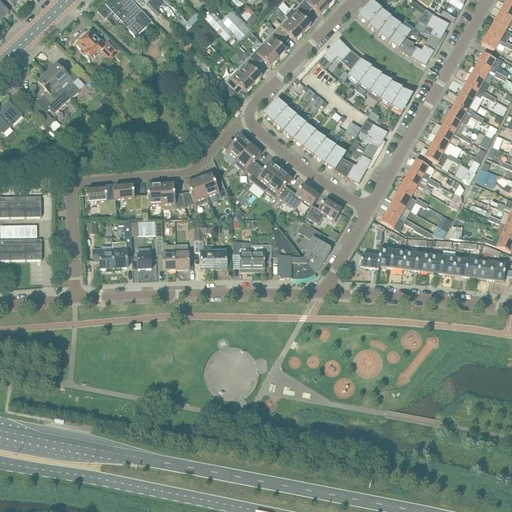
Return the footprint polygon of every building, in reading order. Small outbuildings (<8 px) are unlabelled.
[(17,5),(20,2),(18,0),(5,0),(13,8),(14,8),(15,8),(17,6),(17,5)] [(114,0),(110,0),(99,11),(103,14),(101,16),(105,21),(106,20),(107,19),(112,14),(122,25),(135,38),(143,30),(114,0)] [(130,0),(114,0),(143,30),(152,23),(130,0)] [(133,0),(134,0),(141,0),(145,4),(145,5),(158,19),(162,15),(158,10),(157,9),(147,0),(133,0)] [(147,0),(157,9),(158,10),(163,5),(157,0),(147,0)] [(303,0),(294,0),(294,1),(299,6),(308,15),(313,10),(320,17),(328,9),(318,0),(304,0),(304,1),(303,0)] [(318,0),(328,9),(329,8),(336,1),(334,0),(318,0)] [(424,0),(419,0),(418,2),(428,9),(431,4),(427,1),(424,0)] [(451,0),(449,4),(460,11),(463,6),(466,0),(451,0)] [(372,1),(357,16),(367,26),(368,26),(381,10),(372,1)] [(0,20),(0,21),(1,20),(8,13),(0,4),(0,20)] [(511,8),(505,4),(499,14),(511,21),(511,8)] [(292,9),(284,17),(286,19),(303,34),(311,26),(303,19),(308,15),(299,6),(294,11),(292,9)] [(381,10),(368,26),(377,35),(378,35),(391,19),(390,18),(381,10)] [(418,23),(415,29),(423,34),(427,28),(433,31),(427,41),(437,47),(449,26),(448,25),(433,17),(434,17),(426,11),(423,15),(417,22),(418,23)] [(225,43),(233,35),(222,23),(212,12),(203,21),(201,18),(200,19),(218,39),(219,38),(225,43)] [(240,42),(243,39),(251,31),(251,30),(244,23),(234,12),(222,23),(233,35),(240,42)] [(443,13),(440,17),(450,22),(453,24),(456,19),(443,12),(443,13)] [(499,14),(493,25),(505,32),(508,26),(511,28),(511,21),(499,14)] [(254,15),(244,23),(251,30),(260,21),(254,15)] [(209,48),(218,39),(200,19),(191,28),(209,48)] [(286,19),(274,32),(283,40),(288,36),(295,43),(302,36),(303,35),(303,34),(286,19)] [(391,19),(378,35),(388,43),(401,26),(400,26),(391,19)] [(493,25),(487,35),(499,42),(505,45),(506,43),(511,35),(505,32),(493,25)] [(401,26),(388,43),(398,51),(399,51),(406,40),(410,34),(401,26)] [(200,56),(209,48),(191,28),(181,36),(200,56)] [(269,37),(262,44),(278,61),(286,52),(279,45),(283,40),(274,32),(270,28),(265,33),(269,37)] [(90,34),(77,46),(85,54),(84,54),(85,55),(85,56),(86,56),(86,57),(87,58),(88,59),(89,59),(89,60),(90,59),(97,52),(99,54),(102,51),(111,61),(120,52),(109,41),(104,45),(96,37),(94,38),(90,34)] [(487,35),(481,46),(493,53),(498,45),(499,42),(487,35)] [(328,51),(317,63),(325,71),(337,58),(341,62),(351,72),(360,61),(361,61),(349,51),(338,40),(328,51)] [(406,40),(399,51),(414,61),(425,67),(437,47),(427,41),(425,45),(421,52),(413,47),(414,45),(406,40)] [(262,44),(249,57),(258,66),(263,61),(270,69),(278,61),(262,44)] [(179,66),(186,60),(174,48),(167,54),(179,66)] [(245,53),(232,66),(237,70),(253,86),(254,85),(261,78),(254,71),(258,66),(249,57),(245,53)] [(483,54),(477,65),(489,72),(495,75),(496,73),(497,71),(502,63),(496,60),(495,61),(483,54)] [(369,66),(365,64),(361,61),(360,61),(351,72),(342,84),(348,88),(351,85),(356,89),(358,85),(371,69),(371,68),(369,67),(369,66)] [(64,92),(71,99),(73,97),(74,98),(78,94),(77,93),(79,91),(73,84),(78,79),(70,71),(66,75),(56,65),(47,74),(64,92)] [(477,65),(471,75),(484,82),(489,72),(477,65)] [(369,93),(381,76),(371,69),(358,85),(368,92),(368,93),(369,93)] [(237,70),(224,83),(234,92),(238,87),(245,94),(253,86),(237,70)] [(54,115),(71,99),(64,92),(47,74),(38,83),(47,93),(36,104),(46,114),(49,110),(54,115)] [(471,75),(465,86),(478,93),(483,95),(483,96),(484,94),(489,85),(484,82),(471,75)] [(377,104),(380,100),(391,83),(391,82),(381,76),(369,93),(368,93),(366,96),(374,102),(377,104)] [(220,80),(217,83),(219,85),(221,87),(219,88),(222,91),(227,87),(222,82),(220,80)] [(391,83),(380,100),(391,108),(391,107),(402,90),(402,89),(391,83)] [(465,86),(460,96),(472,103),(475,98),(480,100),(483,95),(478,93),(465,86)] [(230,89),(226,93),(234,101),(238,97),(230,89)] [(402,90),(391,107),(402,114),(413,95),(411,95),(402,90)] [(460,96),(454,106),(466,113),(471,116),(472,115),(474,111),(469,108),(472,103),(460,96)] [(290,105),(289,105),(280,97),(263,114),(272,124),(273,124),(290,105)] [(0,131),(3,135),(22,117),(9,103),(0,111),(0,131)] [(46,114),(36,104),(35,103),(30,107),(41,119),(46,114)] [(279,131),(280,130),(282,133),(283,133),(299,114),(298,113),(290,105),(273,124),(276,127),(279,131)] [(454,106),(448,117),(460,124),(466,127),(470,119),(476,121),(478,118),(472,115),(471,116),(466,113),(454,106)] [(299,114),(283,133),(292,141),(293,141),(308,122),(308,121),(299,114)] [(54,122),(49,117),(44,122),(49,127),(49,128),(51,130),(54,133),(60,127),(55,121),(54,122)] [(448,117),(442,127),(454,134),(460,124),(448,117)] [(499,126),(502,120),(496,117),(493,123),(499,126)] [(317,129),(308,122),(293,141),(302,149),(303,149),(318,129),(317,129)] [(359,132),(371,139),(369,144),(378,149),(387,134),(365,122),(361,130),(359,132)] [(356,127),(350,136),(355,139),(358,134),(359,132),(361,130),(356,127)] [(442,127),(436,137),(448,144),(451,139),(456,142),(457,140),(459,137),(454,134),(442,127)] [(490,127),(484,137),(492,142),(495,136),(497,131),(490,127)] [(303,149),(307,152),(306,152),(310,155),(313,157),(328,137),(318,129),(303,149)] [(151,131),(148,136),(154,140),(157,134),(151,131)] [(328,137),(313,157),(323,165),(324,164),(336,147),(342,139),(332,132),(328,137)] [(235,144),(230,140),(222,148),(236,161),(237,162),(252,145),(247,141),(246,142),(241,137),(235,144)] [(436,137),(430,148),(448,158),(449,156),(454,159),(456,160),(461,151),(456,148),(448,144),(436,137)] [(484,137),(479,147),(487,151),(492,142),(484,137)] [(492,149),(496,150),(498,151),(501,145),(495,143),(492,149)] [(261,155),(256,150),(256,149),(252,145),(237,162),(236,161),(234,164),(244,174),(245,172),(250,176),(251,177),(251,176),(259,167),(254,163),(261,155)] [(324,164),(334,172),(335,172),(343,160),(346,154),(336,147),(324,164)] [(430,148),(424,158),(437,165),(442,168),(447,160),(448,158),(430,148)] [(492,149),(487,158),(492,160),(496,150),(492,149)] [(343,160),(335,172),(349,181),(350,180),(358,185),(371,162),(361,157),(356,167),(345,161),(343,160)] [(416,161),(410,172),(422,179),(427,182),(430,177),(425,174),(428,168),(416,161)] [(276,168),(270,164),(264,171),(259,167),(251,176),(251,177),(250,176),(247,180),(264,193),(265,192),(282,171),(277,167),(276,168)] [(460,167),(455,177),(470,186),(475,176),(460,167)] [(480,172),(475,183),(492,190),(493,190),(496,184),(499,177),(487,172),(481,170),(480,172)] [(285,188),(291,180),(286,176),(287,175),(282,171),(265,192),(275,200),(277,198),(283,203),(291,192),(285,188)] [(410,172),(404,182),(416,189),(422,193),(427,184),(428,182),(427,182),(422,179),(410,172)] [(204,176),(198,179),(206,200),(207,199),(218,195),(220,200),(228,198),(221,181),(215,184),(211,175),(204,178),(204,176)] [(194,206),(195,208),(208,203),(207,199),(206,200),(198,179),(192,181),(193,182),(186,185),(189,193),(182,195),(185,210),(194,206)] [(404,182),(398,192),(410,199),(416,189),(404,182)] [(161,207),(161,211),(185,210),(182,195),(174,197),(174,185),(167,186),(166,184),(160,185),(161,207)] [(154,185),(154,186),(147,187),(147,197),(141,197),(142,210),(149,210),(149,208),(161,207),(160,185),(154,185)] [(291,192),(283,203),(295,211),(302,202),(311,208),(312,208),(312,207),(320,197),(314,193),(313,194),(303,186),(296,196),(291,192)] [(454,197),(459,200),(463,192),(459,186),(454,197)] [(134,198),(133,187),(120,188),(120,187),(113,188),(114,201),(114,202),(115,202),(126,201),(127,212),(135,211),(142,210),(141,197),(134,198)] [(505,188),(503,192),(510,195),(511,189),(506,187),(505,188)] [(116,214),(115,202),(114,202),(114,201),(107,202),(106,190),(93,191),(86,191),(87,205),(99,204),(100,216),(111,215),(116,214)] [(398,192),(392,203),(404,210),(410,213),(414,204),(415,202),(410,199),(398,192)] [(454,197),(449,208),(457,212),(461,204),(459,200),(454,197)] [(0,262),(41,262),(41,241),(0,241),(0,219),(41,219),(40,198),(0,198),(0,262)] [(312,208),(311,208),(305,218),(319,226),(325,216),(335,222),(342,211),(336,207),(336,208),(324,201),(318,211),(312,207),(312,208)] [(392,203),(386,213),(399,220),(404,210),(392,203)] [(486,213),(472,207),(471,211),(485,216),(486,213)] [(386,213),(380,223),(393,230),(399,234),(403,225),(404,223),(399,220),(386,213)] [(404,223),(415,229),(416,227),(405,220),(404,223)] [(446,220),(441,230),(447,234),(452,223),(446,220)] [(252,221),(252,231),(262,225),(262,221),(252,221)] [(130,222),(118,223),(119,227),(123,227),(124,238),(131,238),(130,224),(130,222)] [(155,223),(137,223),(138,237),(156,236),(155,223)] [(404,223),(403,225),(413,231),(415,229),(404,223)] [(87,225),(87,226),(88,237),(96,237),(95,224),(87,225)] [(275,225),(271,224),(271,246),(271,250),(278,250),(282,250),(290,244),(275,225)] [(303,225),(298,233),(311,241),(306,250),(307,251),(322,259),(325,261),(331,251),(324,247),(325,245),(317,241),(321,235),(303,225)] [(382,233),(384,229),(378,225),(376,230),(382,233)] [(194,226),(194,237),(194,242),(202,242),(202,234),(213,234),(213,226),(194,226)] [(511,229),(505,226),(501,237),(511,241),(511,229)] [(0,228),(0,240),(37,239),(36,227),(0,228)] [(413,231),(413,232),(426,239),(431,239),(432,237),(433,236),(432,236),(416,227),(415,229),(413,231)] [(441,230),(436,228),(432,236),(433,236),(432,237),(438,240),(443,240),(447,234),(441,230)] [(386,236),(392,240),(395,235),(389,231),(386,236)] [(449,240),(459,241),(460,232),(451,231),(451,232),(449,240)] [(401,239),(395,235),(392,240),(399,243),(401,239)] [(486,242),(485,244),(510,254),(511,249),(511,247),(511,245),(511,241),(501,237),(499,242),(498,244),(491,241),(487,239),(487,240),(486,242)] [(112,245),(112,248),(112,254),(113,272),(120,272),(120,270),(127,269),(126,252),(131,251),(131,238),(124,238),(124,244),(112,245)] [(166,244),(162,244),(163,255),(163,272),(176,272),(175,254),(175,246),(167,247),(166,244)] [(252,244),(233,244),(233,255),(239,255),(239,273),(252,273),(252,246),(252,244)] [(290,244),(282,250),(287,256),(287,259),(290,259),(290,277),(299,278),(303,277),(306,276),(309,275),(312,273),(302,260),(290,244)] [(187,246),(175,246),(175,254),(176,272),(189,271),(188,254),(187,246)] [(252,246),(252,273),(264,273),(264,264),(271,264),(271,246),(252,246)] [(101,251),(92,252),(93,262),(99,262),(100,271),(107,270),(107,273),(113,272),(112,254),(112,248),(101,248),(101,251)] [(138,271),(151,271),(150,250),(137,250),(138,271)] [(278,261),(278,280),(290,281),(290,277),(290,259),(287,259),(287,256),(282,250),(278,250),(278,259),(278,260),(278,261)] [(360,269),(377,271),(380,250),(379,258),(362,256),(360,269)] [(378,268),(390,269),(392,252),(380,250),(377,271),(378,271),(378,268)] [(307,251),(302,260),(312,273),(315,271),(317,268),(319,265),(322,259),(307,251)] [(403,271),(405,254),(392,252),(390,269),(403,271)] [(201,271),(213,271),(213,253),(200,253),(201,271)] [(226,253),(213,253),(213,271),(226,270),(226,253)] [(403,271),(415,272),(417,255),(405,254),(403,271)] [(415,272),(428,274),(430,257),(417,255),(415,272)] [(428,274),(440,275),(442,258),(430,257),(428,274)] [(455,260),(442,258),(440,275),(453,277),(455,260)] [(453,277),(465,278),(467,261),(455,260),(453,277)] [(480,263),(467,261),(465,278),(478,280),(480,263)] [(478,280),(490,281),(492,264),(480,263),(478,280)] [(505,266),(492,264),(490,281),(503,283),(505,266)]
